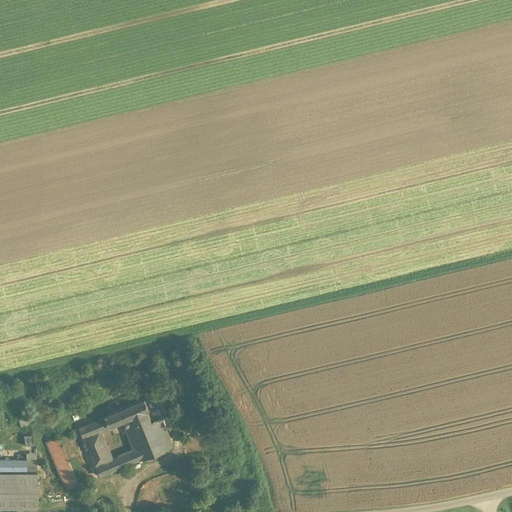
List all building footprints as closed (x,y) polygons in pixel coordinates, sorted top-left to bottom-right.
[(145,399),(106,415),(107,417),(111,426),(122,421),(147,411),(149,410),(145,399)] [(150,419),(147,411),(122,421),(126,430),(136,426),(135,425),(150,419)] [(111,426),(107,417),(80,428),(84,437),(101,430),(111,426)] [(151,422),(150,419),(135,425),(136,426),(126,430),(134,449),(138,460),(174,446),(162,417),(151,422)] [(113,458),(101,430),(84,437),(100,475),(117,468),(113,458)] [(34,433),(24,435),(26,445),(36,443),(34,433)] [(77,485),(57,437),(47,441),(68,489),(77,485)] [(134,449),(113,458),(117,468),(138,460),(134,449)] [(26,460),(0,459),(0,469),(27,469),(26,460)] [(37,472),(0,472),(0,507),(37,507),(37,472)]
